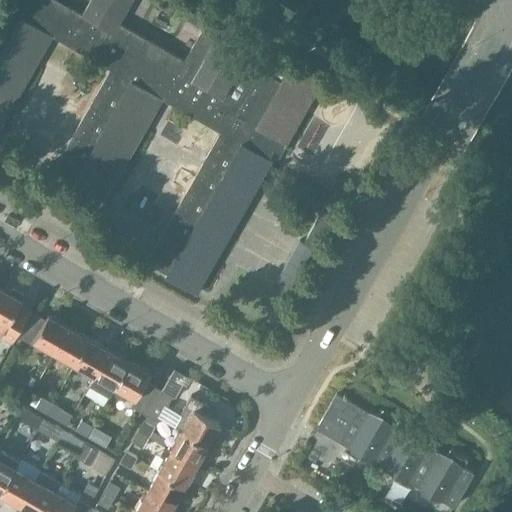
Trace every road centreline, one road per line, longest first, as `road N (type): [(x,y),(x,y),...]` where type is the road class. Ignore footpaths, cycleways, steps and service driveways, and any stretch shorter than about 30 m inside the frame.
road 1 (residential): [(291,404),(511,17)]
road 2 (residential): [(291,404),(0,236)]
